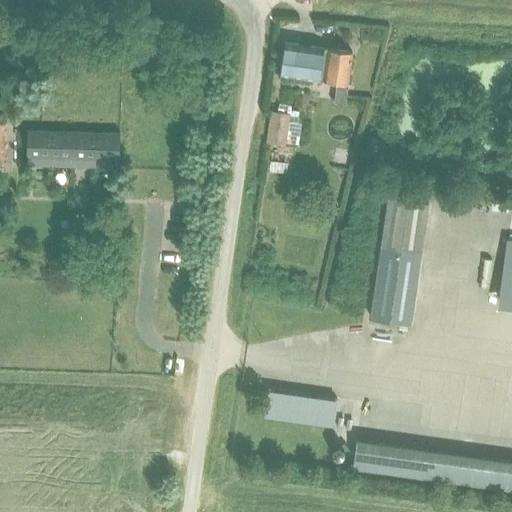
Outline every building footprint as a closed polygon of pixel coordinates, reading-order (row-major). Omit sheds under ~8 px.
[(284,42),(280,73),(319,79),(323,80),(335,82),(333,101),(344,103),(347,83),(352,51),(328,48),(328,49),(324,48),(324,47),(284,42)] [(279,103),(277,111),(271,110),(266,141),(285,144),(285,141),(298,143),(301,123),(297,122),(299,110),(290,109),(291,104),(279,103)] [(27,129),(26,164),(119,168),(119,132),(27,129)] [(410,322),(428,201),(387,195),(369,316),(410,322)] [(511,455),(355,434),(351,465),(511,486),(511,455)] [(332,451),(332,452),(332,453),(332,454),(332,455),(333,455),(333,456),(334,456),(334,457),(335,457),(336,457),(336,458),(337,458),(338,458),(339,457),(340,457),(341,457),(341,456),(342,456),(342,455),(343,454),(343,453),(343,452),(343,451),(343,450),(343,449),(342,449),(342,448),(341,447),(340,447),(340,446),(339,446),(338,446),(337,446),(336,446),(335,446),(334,447),(333,448),(332,449),(332,450),(332,451)]
